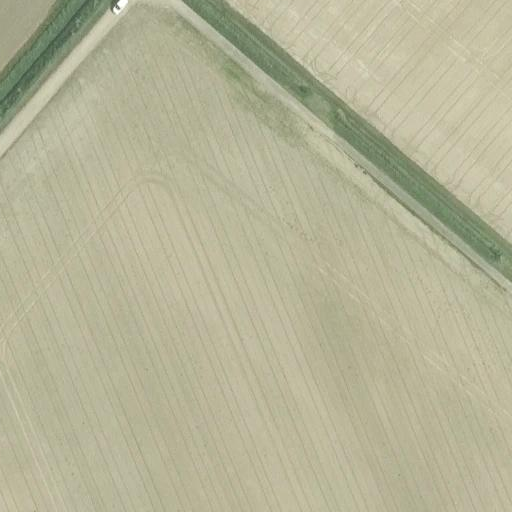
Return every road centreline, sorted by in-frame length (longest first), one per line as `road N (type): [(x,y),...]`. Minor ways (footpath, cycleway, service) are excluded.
road 1 (track): [(511,287),(168,0)]
road 2 (track): [(0,146),(126,0)]
